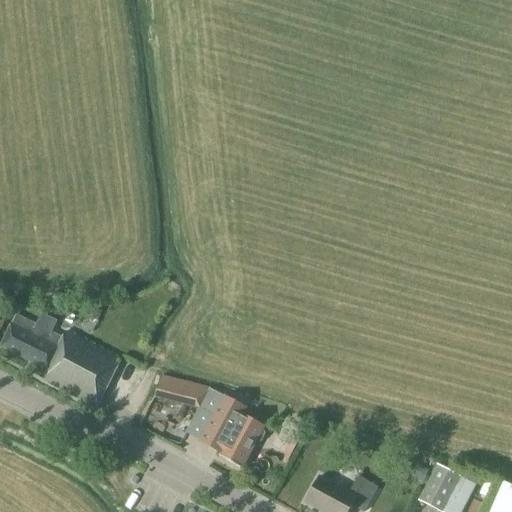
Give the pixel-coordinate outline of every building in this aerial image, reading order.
[(120,361),(65,332),(62,339),(51,334),(57,322),(42,315),(36,326),(16,316),(1,348),(47,371),(42,381),(96,409),(120,361)] [(265,426),(243,414),(246,409),(210,390),(160,377),(155,397),(199,408),(214,416),(200,443),(221,454),(219,457),(242,469),(257,442),(261,441),(265,434),(263,429),(265,426)] [(412,478),(424,483),(430,471),(418,465),(412,478)] [(462,511),(477,486),(437,465),(418,502),(438,511),(462,511)] [(305,504),(320,511),(348,511),(352,506),(362,511),(364,511),(377,488),(358,478),(350,494),(320,477),(305,504)]
